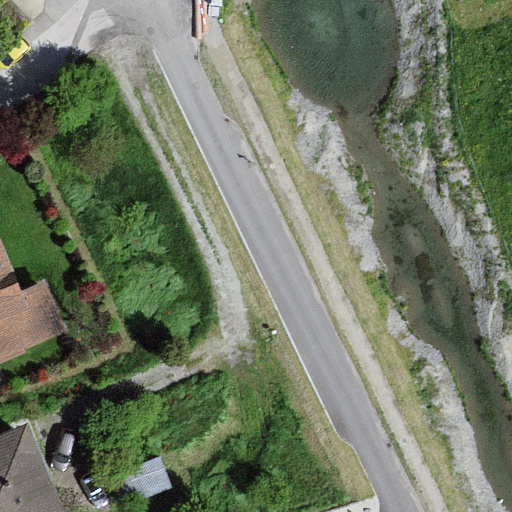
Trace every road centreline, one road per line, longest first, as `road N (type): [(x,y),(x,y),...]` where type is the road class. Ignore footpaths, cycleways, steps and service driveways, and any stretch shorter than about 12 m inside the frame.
road 1 (residential): [(460,511),(290,175),(167,0)]
road 2 (residential): [(102,0),(0,95)]
